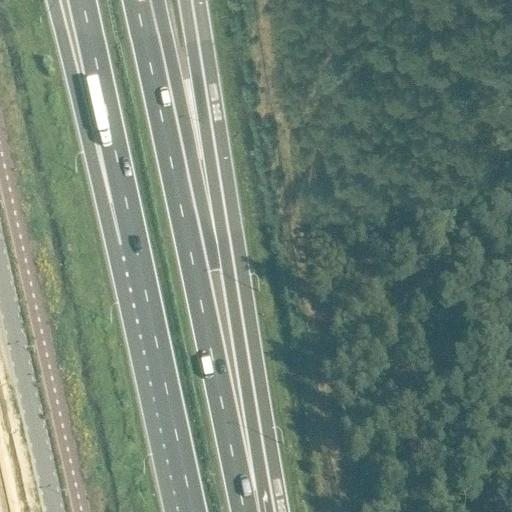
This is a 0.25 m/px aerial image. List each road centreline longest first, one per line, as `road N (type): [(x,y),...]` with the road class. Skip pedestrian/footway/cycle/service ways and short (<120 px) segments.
road 1 (trunk): [(245,511),(134,0)]
road 2 (trunk): [(251,511),(253,459),(183,0)]
road 3 (trunk): [(47,0),(139,308)]
road 4 (trunk): [(75,0),(139,308)]
road 5 (tertiary): [(0,278),(53,511)]
road 6 (trunk): [(139,308),(189,511)]
